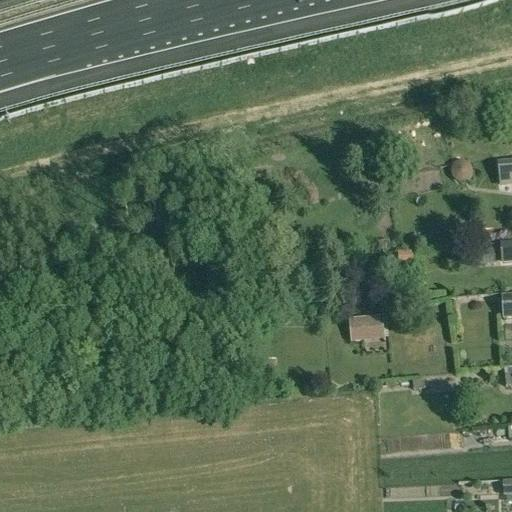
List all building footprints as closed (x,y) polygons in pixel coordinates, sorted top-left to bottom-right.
[(511,261),(511,244),(500,245),(501,263),(511,261)] [(494,245),(472,247),(474,263),(495,261),(494,245)] [(414,263),(413,254),(398,255),(399,264),(414,263)] [(511,320),(511,296),(502,297),(503,321),(511,320)] [(350,342),(384,339),(382,318),(348,321),(350,342)] [(274,362),(258,363),(259,377),(275,376),(274,362)] [(413,391),(424,390),(423,382),(413,383),(413,391)]
